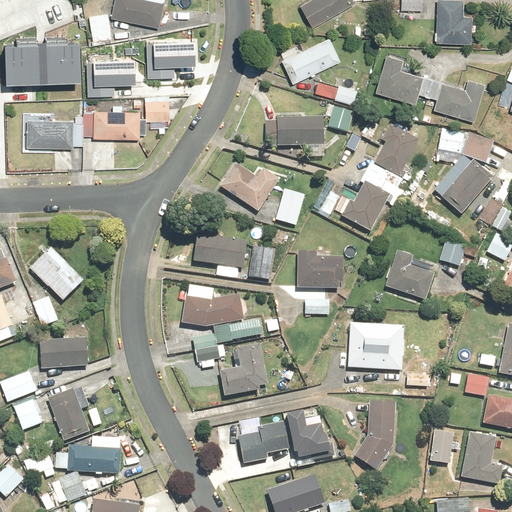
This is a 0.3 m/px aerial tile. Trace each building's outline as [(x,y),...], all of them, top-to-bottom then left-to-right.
[(39,0),(18,0),(22,10),(41,2),(39,0)] [(112,0),(108,19),(157,28),(162,0),(112,0)] [(306,0),(297,6),(310,28),(352,4),(349,0),(306,0)] [(424,0),(401,0),(401,11),(424,12),(424,0)] [(461,0),(434,0),(434,43),(471,44),(472,18),(461,18),(461,0)] [(289,85),(338,62),(327,38),(277,61),(289,85)] [(12,60),(2,60),(3,96),(38,95),(37,60),(28,60),(28,51),(12,51),(12,60)] [(50,60),(37,60),(38,95),(76,94),(76,60),(66,60),(66,51),(50,51),(50,60)] [(185,51),(147,52),(148,88),(171,88),(171,75),(185,75),(185,51)] [(383,56),(372,94),(413,105),(420,77),(398,71),(401,61),(383,56)] [(130,68),(86,67),(85,93),(130,93),(130,68)] [(439,84),(431,110),(472,123),(483,85),(465,80),(462,91),(439,84)] [(338,87),(319,82),(315,94),(334,100),(338,87)] [(360,91),(340,85),(335,101),(356,106),(360,91)] [(356,113),(334,107),(329,127),(351,133),(356,113)] [(137,141),(137,112),(92,112),(92,114),(83,114),(83,137),(92,137),(92,140),(137,141)] [(264,118),(265,148),(322,147),(322,117),(264,118)] [(72,121),(25,120),(24,148),(71,149),(72,121)] [(419,120),(411,136),(419,140),(428,125),(419,120)] [(381,126),(370,121),(363,138),(374,142),(381,126)] [(398,179),(417,141),(387,126),(379,141),(383,143),(372,165),(398,179)] [(465,133),(442,129),(437,160),(458,163),(459,154),(462,155),(465,133)] [(497,142),(471,133),(464,155),(490,163),(497,142)] [(436,164),(425,158),(409,191),(416,194),(425,175),(429,177),(436,164)] [(459,216),(491,178),(470,161),(439,200),(459,216)] [(233,165),(218,188),(256,213),(278,180),(261,169),(255,179),(233,165)] [(511,194),(511,184),(505,182),(496,199),(507,204),(511,194)] [(368,234),(388,196),(362,183),(351,203),(347,201),(338,218),(368,234)] [(307,196),(287,191),(277,227),(297,233),(307,196)] [(504,206),(492,199),(480,219),(491,226),(504,206)] [(511,251),(511,240),(499,233),(488,253),(506,263),(511,251)] [(194,234),(189,262),(240,270),(245,242),(194,234)] [(480,252),(447,241),(440,261),(461,268),(465,256),(477,260),(480,252)] [(277,249),(254,247),(250,276),(273,279),(277,249)] [(48,249),(27,269),(60,303),(81,282),(48,249)] [(395,252),(382,288),(424,302),(433,275),(408,266),(411,257),(395,252)] [(330,253),(299,253),(299,288),(341,288),(341,281),(347,281),(347,258),(330,258),(330,253)] [(487,274),(490,258),(481,257),(479,273),(487,274)] [(0,260),(0,289),(15,284),(5,259),(0,260)] [(511,269),(499,294),(511,300),(511,269)] [(236,296),(208,301),(183,297),(178,325),(202,329),(241,321),(236,296)] [(56,311),(51,297),(34,303),(43,328),(66,319),(62,309),(56,311)] [(3,298),(0,299),(0,342),(18,335),(3,298)] [(331,300),(306,300),(306,315),(332,315),(331,300)] [(213,334),(194,337),(199,363),(204,362),(205,369),(216,367),(215,360),(228,358),(226,345),(225,343),(265,335),(261,318),(211,329),(213,334)] [(348,324),(345,369),(400,372),(402,327),(348,324)] [(511,377),(511,326),(506,325),(496,375),(511,377)] [(37,341),(39,370),(85,367),(83,338),(37,341)] [(216,373),(221,398),(257,392),(257,388),(266,386),(259,345),(235,350),(238,369),(216,373)] [(498,357),(482,354),(480,365),(496,367),(498,357)] [(31,372),(2,382),(10,403),(38,393),(31,372)] [(491,377),(468,373),(465,393),(487,397),(491,377)] [(431,376),(409,375),(408,386),(430,387),(431,376)] [(71,390),(45,400),(62,443),(87,433),(71,390)] [(511,401),(486,397),(481,424),(511,430),(511,401)] [(35,398),(15,405),(24,430),(44,423),(35,398)] [(375,473),(392,447),(394,404),(367,403),(365,438),(352,458),(375,473)] [(287,412),(295,451),(298,450),(299,455),(312,452),(314,460),(337,456),(334,441),(330,442),(328,433),(324,434),(321,423),(306,426),(303,409),(287,412)] [(257,433),(236,438),(241,465),(266,460),(265,455),(287,450),(281,423),(256,428),(257,433)] [(456,432),(436,429),(432,462),(452,464),(453,450),(461,451),(462,444),(455,443),(456,432)] [(467,433),(458,478),(497,486),(500,467),(488,464),(494,438),(467,433)] [(68,444),(66,469),(119,473),(121,448),(68,444)] [(26,480),(11,464),(0,474),(0,490),(8,498),(26,480)] [(77,472),(51,484),(59,502),(66,499),(68,504),(87,495),(77,472)] [(313,475),(263,492),(270,511),(305,511),(323,506),(313,475)] [(92,498),(89,511),(136,511),(138,505),(92,498)] [(439,499),(439,511),(471,511),(470,498),(439,499)] [(352,511),(350,500),(329,504),(330,511),(352,511)]
